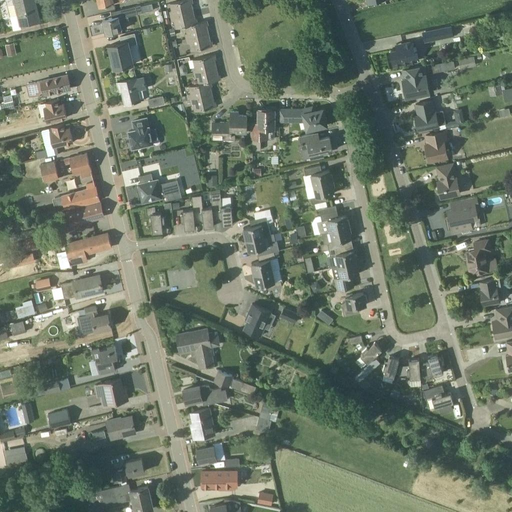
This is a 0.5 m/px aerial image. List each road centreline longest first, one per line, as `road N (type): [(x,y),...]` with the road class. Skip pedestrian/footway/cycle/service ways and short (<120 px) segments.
road 1 (residential): [(338,94),(391,330),(412,339),(445,328)]
road 2 (residential): [(191,511),(122,248)]
road 3 (residential): [(122,248),(64,0)]
road 4 (residential): [(371,86),(445,328)]
road 5 (residential): [(221,0),(239,84),(338,94)]
road 6 (residential): [(230,293),(234,272),(223,240),(122,248)]
